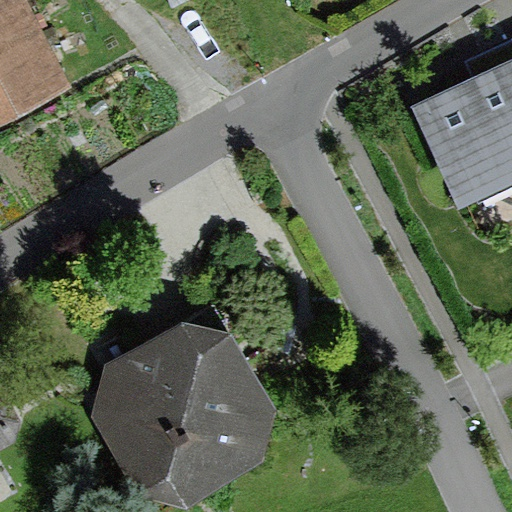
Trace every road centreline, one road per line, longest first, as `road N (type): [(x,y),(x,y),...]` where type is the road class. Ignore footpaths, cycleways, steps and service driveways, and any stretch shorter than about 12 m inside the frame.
road 1 (residential): [(270,103),(476,511)]
road 2 (residential): [(0,260),(270,103)]
road 3 (residential): [(270,103),(449,0)]
